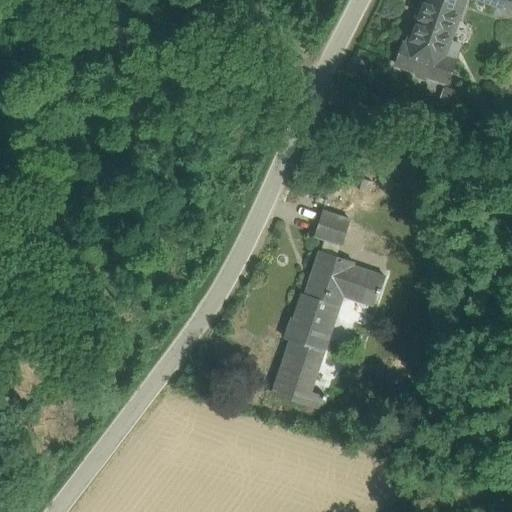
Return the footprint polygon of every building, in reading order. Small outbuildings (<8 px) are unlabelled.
[(462,0),(422,0),(407,44),(406,44),(406,45),(442,58),(442,57),(462,0)] [(505,0),(479,0),(502,8),(505,0)] [(442,58),(406,45),(406,44),(402,43),(395,64),(447,82),(454,62),(442,57),(442,58)] [(349,221),(322,213),(315,235),(342,244),(349,221)] [(321,252),(314,274),(317,275),(309,299),(303,296),(295,321),(292,320),(286,339),(290,340),(323,351),(344,288),(375,298),(376,294),(379,295),(384,278),(351,267),(352,262),(321,252)] [(323,351),(290,340),(272,393),(322,410),(324,403),(321,402),(322,398),(323,396),(308,391),(318,363),(320,364),(324,352),(323,351)]
